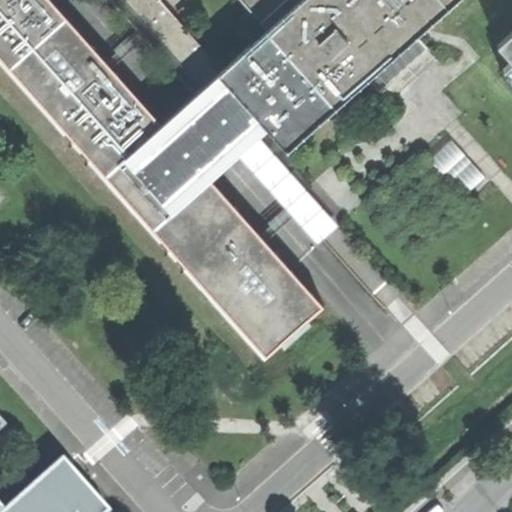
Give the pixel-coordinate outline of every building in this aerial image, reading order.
[(309,315),(323,303),(217,181),(229,170),(248,153),(198,97),(177,114),(167,123),(56,0),(0,0),(0,53),(265,354),(280,340),(283,344),(312,319),(309,315)] [(258,144),(273,131),(219,71),(223,68),(162,0),(112,0),(198,97),(248,153),(258,144)] [(242,0),(267,28),(223,68),(219,71),(273,131),(288,149),(395,54),(424,28),(455,0),(242,0)] [(511,30),(498,43),(511,59),(511,61),(503,68),(511,77),(511,30)] [(0,511),(0,426),(1,426),(0,424),(0,511),(108,511),(61,459),(0,511)]
